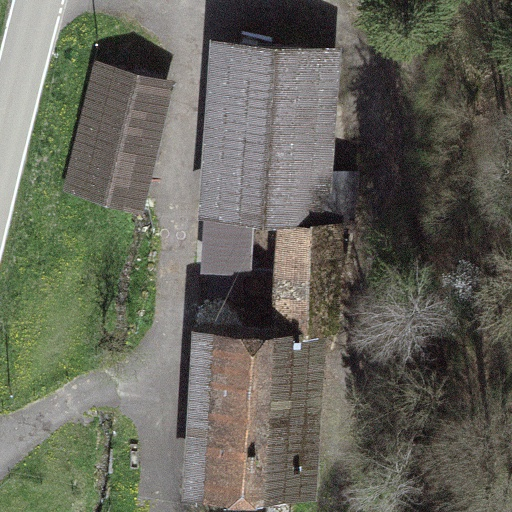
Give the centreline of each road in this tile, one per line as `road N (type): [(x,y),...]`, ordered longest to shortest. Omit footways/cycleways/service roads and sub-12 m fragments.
road 1 (track): [(323,511),(370,199),(364,99),(330,28),(280,2)]
road 2 (tertiary): [(39,0),(0,146)]
